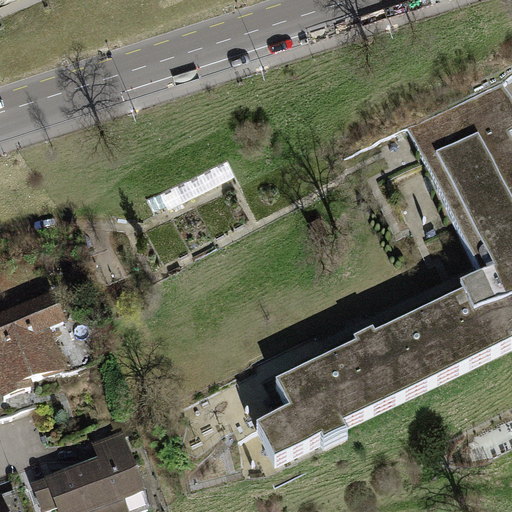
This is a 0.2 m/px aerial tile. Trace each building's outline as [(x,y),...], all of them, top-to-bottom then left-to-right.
[(285,417),(252,433),(271,471),(318,448),(313,438),(510,344),(508,340),(511,338),(511,148),(484,90),(403,129),(478,285),(457,295),(460,300),(272,390),(285,417)] [(51,300),(0,318),(0,394),(3,403),(27,394),(25,386),(60,373),(50,346),(45,348),(39,333),(61,325),(51,300)] [(93,447),(99,464),(126,454),(120,437),(93,447)] [(99,464),(85,469),(100,511),(142,511),(147,510),(126,454),(99,464)] [(100,511),(85,469),(48,482),(58,511),(53,511),(100,511)] [(33,488),(42,511),(53,511),(58,511),(48,482),(33,488)] [(20,511),(14,495),(1,499),(5,511),(20,511)]
